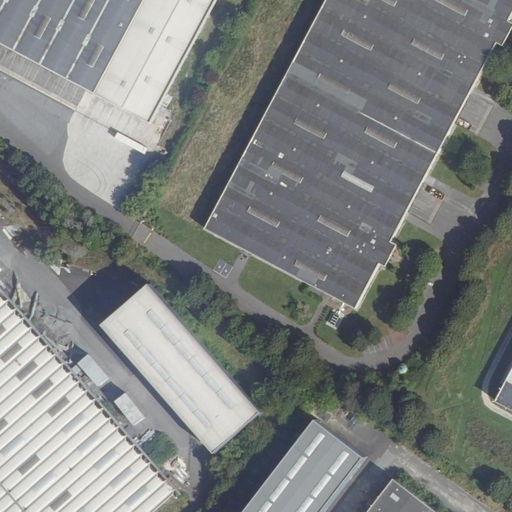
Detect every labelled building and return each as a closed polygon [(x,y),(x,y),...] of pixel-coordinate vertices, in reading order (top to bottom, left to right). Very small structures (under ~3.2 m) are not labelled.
[(0,0),(0,39),(155,121),(218,0),(0,0)] [(511,0),(331,0),(209,228),(359,309),(382,265),(389,268),(401,245),(394,241),(499,43),(506,46),(511,34),(511,0)] [(96,101),(88,118),(138,140),(145,123),(96,101)] [(267,421),(155,293),(108,333),(220,462),(267,421)] [(0,511),(171,511),(178,507),(0,300),(0,511)] [(100,386),(110,377),(90,355),(80,363),(100,386)] [(511,373),(496,403),(511,411),(511,373)] [(117,401),(136,425),(146,417),(128,393),(117,401)] [(246,511),(323,511),(366,456),(318,419),(246,511)] [(438,511),(395,479),(369,511),(438,511)]
